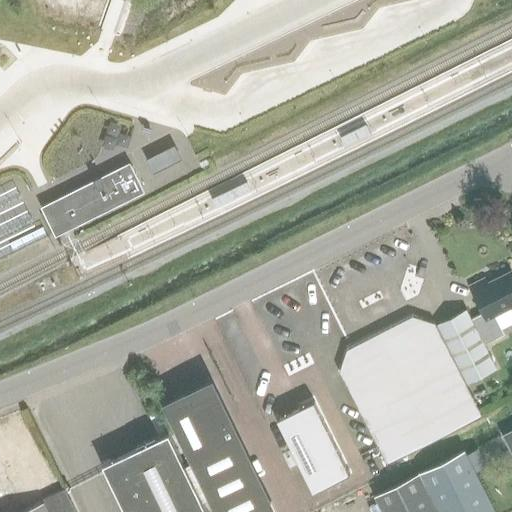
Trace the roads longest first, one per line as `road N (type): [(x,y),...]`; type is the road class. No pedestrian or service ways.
road 1 (unclassified): [(0,394),(151,334),(511,154)]
road 2 (tertiary): [(315,0),(127,91),(51,78),(0,114)]
road 3 (unknown): [(206,306),(301,511)]
road 4 (unknown): [(39,378),(93,511)]
